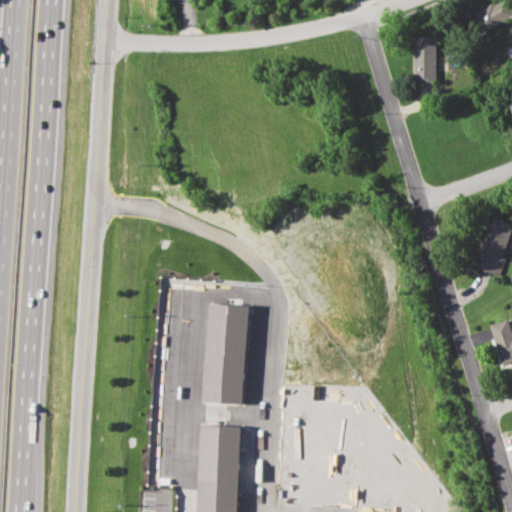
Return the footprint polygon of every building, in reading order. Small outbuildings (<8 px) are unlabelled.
[(500,0),(468,13),(475,31),(511,17),(511,14),(506,0),(500,0)] [(414,82),(436,82),(437,36),(414,35),(414,82)] [(474,266),(497,274),(511,228),(511,221),(491,215),(474,266)] [(146,511),(148,487),(197,490),(209,301),(252,304),(245,421),(266,422),(261,508),(324,511),(146,511)] [(511,360),(511,333),(507,318),(490,323),(501,364),(511,360)]
